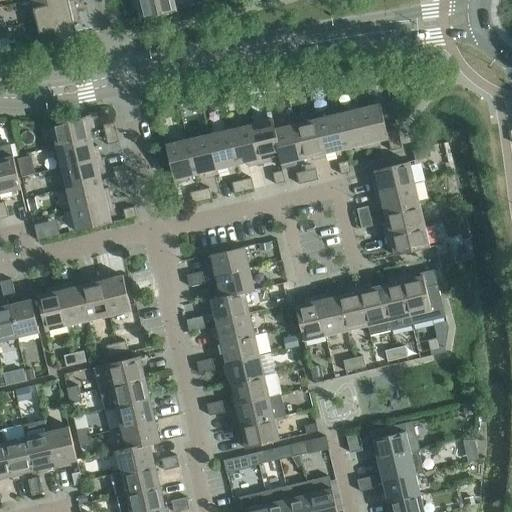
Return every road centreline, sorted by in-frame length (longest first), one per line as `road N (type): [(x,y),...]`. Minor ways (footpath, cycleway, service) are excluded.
road 1 (residential): [(210,511),(150,233)]
road 2 (tertiary): [(125,77),(344,33)]
road 3 (residential): [(162,231),(125,77)]
road 4 (tertiary): [(344,33),(485,35)]
road 5 (residential): [(162,231),(291,200)]
road 6 (tertiary): [(472,0),(344,33)]
road 7 (tertiary): [(125,77),(0,95)]
